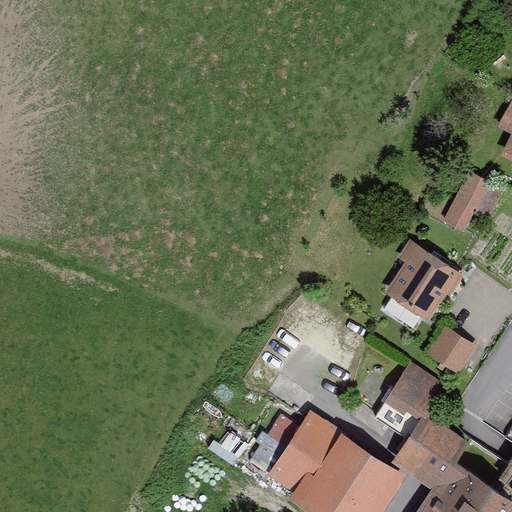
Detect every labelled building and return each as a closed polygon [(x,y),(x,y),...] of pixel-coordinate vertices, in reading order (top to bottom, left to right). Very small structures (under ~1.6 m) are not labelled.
[(470,170),(443,219),(464,230),(476,210),(490,217),(505,189),(470,170)] [(450,295),(464,273),(409,238),(398,256),(405,261),(385,291),(429,319),(446,292),(450,295)] [(459,372),(477,344),(446,324),(428,353),(459,372)] [(419,420),(429,413),(448,384),(411,360),(385,400),(419,420)] [(312,511),(381,511),(408,473),(311,408),(268,472),(294,489),(289,497),(312,511)] [(511,511),(511,501),(494,484),(456,460),(469,440),(429,413),(419,420),(393,458),(432,488),(415,511),(511,511)] [(511,453),(494,484),(511,501),(511,453)]
